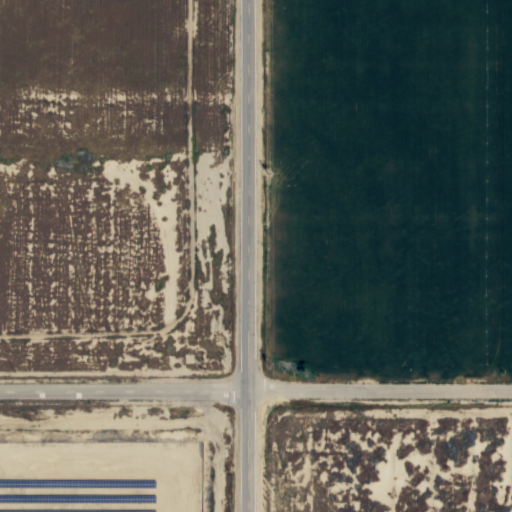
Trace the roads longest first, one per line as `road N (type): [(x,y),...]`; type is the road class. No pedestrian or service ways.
road 1 (tertiary): [(240,511),(243,0)]
road 2 (residential): [(241,397),(511,396)]
road 3 (residential): [(0,397),(241,397)]
